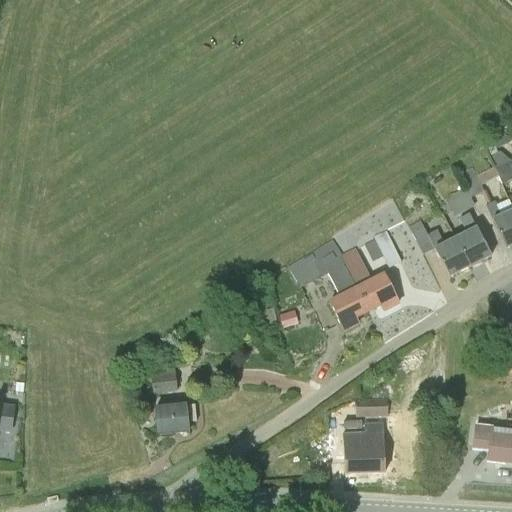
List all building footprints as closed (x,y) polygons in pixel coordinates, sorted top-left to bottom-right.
[(492,143),(495,150),(510,143),(508,139),(502,134),(489,139),(491,143),(492,143)] [(511,166),(510,162),(499,153),(497,154),(495,150),(492,143),(491,143),(485,146),(494,169),(493,169),(498,179),(501,186),(511,181),(511,166)] [(483,193),(480,187),(476,178),(472,169),(459,175),(466,191),(470,199),(483,193)] [(476,178),(480,187),(498,179),(493,169),(476,178)] [(470,199),(466,191),(445,202),(453,218),(474,207),(470,199)] [(511,247),(511,212),(500,218),(494,203),(485,207),(504,251),(511,247)] [(454,240),(469,269),(490,258),(468,215),(459,220),(467,234),(454,240)] [(435,232),(427,236),(420,223),(408,228),(423,256),(434,251),(448,279),(469,269),(454,240),(442,246),(435,232)] [(385,233),(373,239),(388,270),(400,264),(385,233)] [(370,283),(354,250),(342,257),(337,248),(335,249),(367,312),(379,306),(382,312),(398,304),(383,276),(370,283)] [(355,319),(367,312),(335,249),(319,259),(329,276),(334,273),(340,285),(333,288),(339,299),(328,304),(342,332),(358,325),(355,319)] [(273,309),(266,311),(271,326),(277,324),(273,309)] [(293,327),(289,314),(277,317),(281,330),(293,327)] [(511,322),(503,327),(511,343),(511,322)] [(175,370),(151,372),(153,395),(177,393),(175,370)] [(16,404),(24,404),(25,391),(25,385),(17,384),(16,404)] [(386,401),(354,403),(355,419),(387,417),(386,401)] [(156,436),(187,433),(186,424),(196,423),(194,406),(154,410),(156,436)] [(0,430),(8,432),(11,410),(0,408),(0,430)] [(342,453),(343,476),(383,475),(382,424),(364,425),(364,436),(342,436),(343,453),(342,453)] [(511,439),(489,437),(490,429),(474,428),(472,451),(487,452),(486,463),(511,466),(511,439)]
